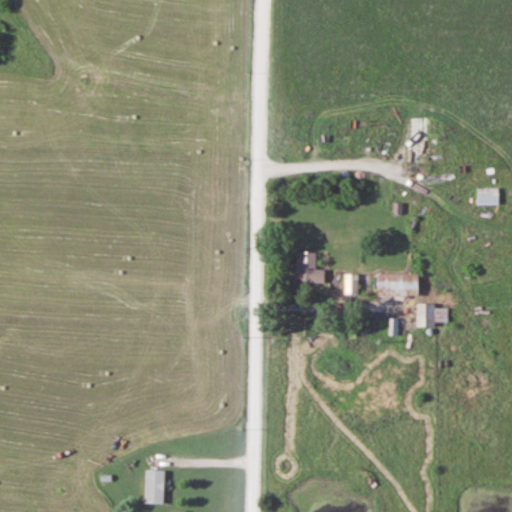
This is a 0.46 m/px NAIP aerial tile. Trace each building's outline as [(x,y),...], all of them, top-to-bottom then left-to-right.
[(500,188),(478,188),(478,205),(500,205),(500,188)] [(299,283),(326,283),(326,269),(318,269),(318,253),(299,253),(299,283)] [(411,298),(411,274),(379,274),(379,298),(411,298)] [(358,295),(359,275),(347,275),(346,295),(358,295)] [(448,326),(448,305),(418,305),(418,326),(448,326)] [(146,504),(165,504),(165,470),(146,470),(146,504)]
